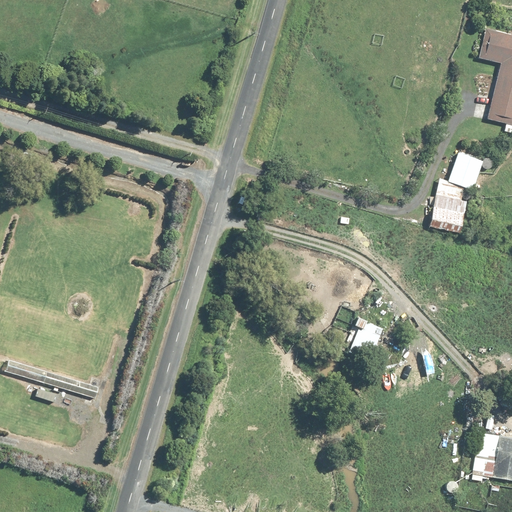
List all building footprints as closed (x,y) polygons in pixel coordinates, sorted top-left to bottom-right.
[(511,37),(483,30),(475,59),(497,64),(484,121),(503,125),(502,131),(509,133),(511,128),(511,37)] [(480,159),(455,153),(446,183),(438,180),(425,227),(459,236),(480,159)] [(349,217),(338,217),(338,227),(349,227),(349,217)] [(0,370),(0,430),(75,453),(92,399),(43,384),(45,378),(92,393),(110,332),(0,298),(0,361),(3,362),(1,370),(0,370)] [(382,329),(355,316),(349,327),(357,330),(345,355),(365,364),(382,329)] [(511,439),(475,434),(468,480),(480,482),(480,477),(511,481),(511,439)]
